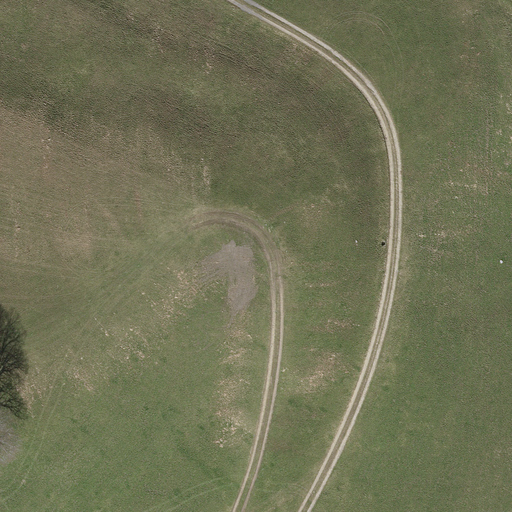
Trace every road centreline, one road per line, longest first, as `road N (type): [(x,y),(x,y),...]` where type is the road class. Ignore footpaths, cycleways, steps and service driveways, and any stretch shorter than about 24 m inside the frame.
road 1 (track): [(233,0),(359,81),(397,169),(395,283),(368,385),(303,511)]
road 2 (track): [(236,511),(274,372),(278,275),(252,225)]
